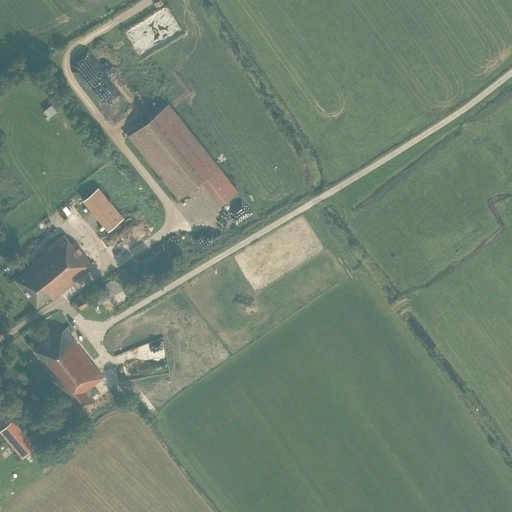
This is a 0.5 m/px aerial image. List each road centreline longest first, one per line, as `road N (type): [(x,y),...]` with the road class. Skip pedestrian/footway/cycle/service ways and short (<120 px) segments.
road 1 (unclassified): [(0,340),(61,303),(90,335),(511,73)]
road 2 (track): [(70,77),(75,46),(152,0)]
